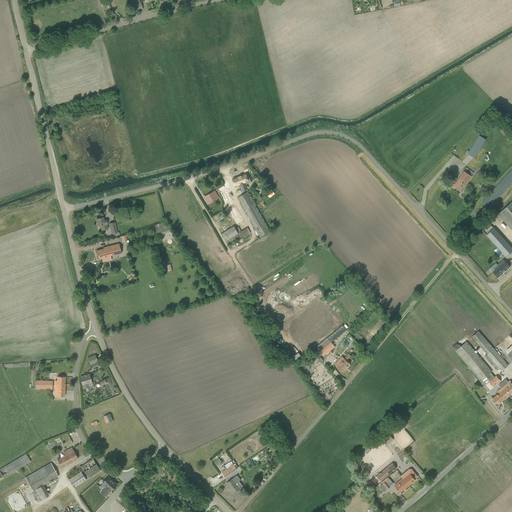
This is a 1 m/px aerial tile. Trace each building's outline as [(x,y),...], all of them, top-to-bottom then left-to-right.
[(138,0),(131,2),(133,11),(142,9),(141,4),(141,2),(140,2),(139,0),(138,0)] [(469,151),(467,154),(474,158),(481,147),(486,139),(479,135),(469,151)] [(454,186),(460,191),(463,185),(465,187),(472,176),(474,173),(466,168),(454,186)] [(511,170),(486,198),(482,201),(488,207),(491,203),(511,181),(511,170)] [(246,174),(232,179),(236,187),(246,183),(245,182),(246,182),(247,182),(248,181),(249,181),(246,174)] [(217,190),(237,225),(244,221),(226,190),(224,186),(217,190)] [(204,197),(208,204),(219,198),(215,191),(204,197)] [(256,230),(260,237),(270,231),(255,205),(256,205),(255,202),(254,203),(248,192),(238,198),(252,224),(253,226),(255,228),(254,229),(255,231),(256,230)] [(511,201),(498,215),(511,230),(511,201)] [(101,225),(102,230),(108,229),(106,220),(104,221),(103,217),(96,219),(98,226),(101,225)] [(112,234),(112,237),(120,235),(119,231),(117,232),(115,222),(109,223),(111,234),(112,234)] [(155,225),(158,236),(171,231),(169,225),(166,226),(165,222),(155,225)] [(221,234),(227,245),(243,236),(244,237),(250,234),(247,228),(241,232),(238,227),(236,229),(234,227),(221,234)] [(511,248),(494,228),(486,235),(506,257),(511,251),(511,248)] [(102,250),(97,251),(99,259),(102,258),(103,262),(112,260),(110,256),(121,253),(119,244),(103,248),(103,249),(102,250)] [(493,272),(498,278),(510,266),(504,259),(496,266),(497,266),(494,269),(495,270),(493,272)] [(297,341),(305,351),(331,332),(330,330),(331,329),(332,331),(337,326),(331,317),(330,318),(326,311),(319,302),(286,326),(294,336),(320,316),(324,321),(297,341)] [(319,351),(323,356),(335,347),(331,343),(347,330),(343,325),(316,347),(319,351)] [(478,331),(476,334),(482,341),(478,344),(487,354),(502,371),(508,365),(481,335),(478,331)] [(467,342),(455,351),(479,379),(479,380),(484,386),(485,385),(489,382),(493,387),(501,381),(496,375),(494,377),(492,379),(489,374),(490,373),(492,372),(467,342)] [(339,360),(334,364),(343,372),(350,364),(347,361),(352,356),(349,354),(341,362),(339,360)] [(87,359),(90,364),(98,361),(95,355),(87,359)] [(89,387),(89,389),(94,387),(92,382),(91,382),(89,374),(86,375),(85,375),(85,376),(80,377),(84,389),(89,387)] [(54,396),(64,397),(65,377),(57,376),(57,380),(55,380),(54,396)] [(493,398),(498,404),(511,392),(511,382),(510,380),(497,391),(498,393),(493,398)] [(104,416),(106,423),(113,421),(110,414),(104,416)] [(390,435),(383,440),(386,444),(389,441),(390,442),(393,439),(390,435)] [(65,456),(57,460),(61,468),(74,461),(78,459),(72,447),(66,451),(67,451),(63,453),(65,456)] [(26,454),(1,469),(6,477),(18,469),(28,463),(31,462),(26,454)] [(81,465),(87,478),(100,471),(94,459),(81,465)] [(34,472),(25,478),(39,502),(43,499),(38,488),(43,485),(58,477),(51,463),(34,472)] [(371,480),(375,485),(396,468),(392,463),(371,480)] [(235,464),(222,472),(225,477),(238,468),(236,464),(235,465),(235,464)] [(407,483),(409,485),(415,480),(415,479),(418,476),(411,469),(409,468),(401,475),(403,478),(405,481),(407,480),(409,482),(407,483)] [(69,480),(74,488),(86,480),(81,472),(69,480)] [(231,480),(227,483),(234,493),(239,489),(240,489),(243,486),(239,481),(241,480),(237,475),(232,479),(231,480)] [(104,488),(101,492),(102,493),(106,496),(111,491),(117,485),(108,477),(105,480),(102,484),(105,487),(104,488)] [(399,481),(394,485),(395,487),(397,488),(400,492),(409,485),(407,483),(409,482),(407,480),(405,481),(403,478),(399,481)] [(381,482),(387,489),(390,487),(384,480),(381,482)]
